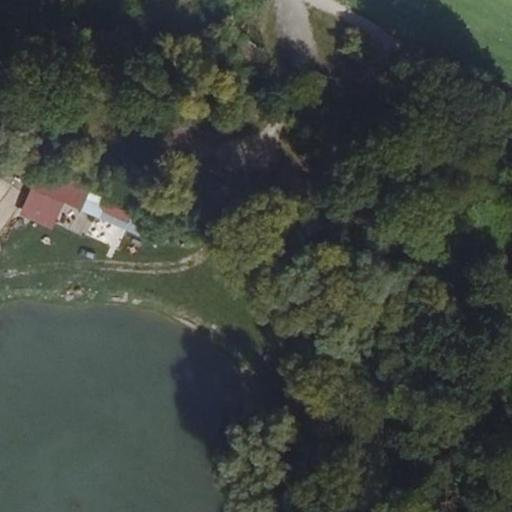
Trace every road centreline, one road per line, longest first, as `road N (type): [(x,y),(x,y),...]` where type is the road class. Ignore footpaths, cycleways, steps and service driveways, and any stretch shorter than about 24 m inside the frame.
road 1 (track): [(0,274),(176,269),(211,255),(266,162),(292,89),(288,0)]
road 2 (track): [(511,97),(325,0)]
